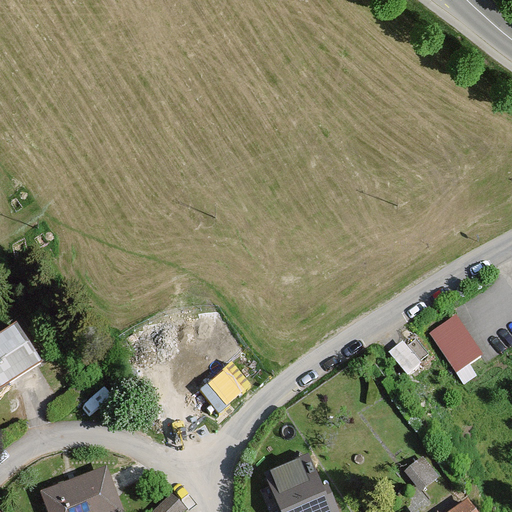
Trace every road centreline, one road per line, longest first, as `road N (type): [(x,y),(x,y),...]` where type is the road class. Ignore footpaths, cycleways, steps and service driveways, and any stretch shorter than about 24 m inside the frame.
road 1 (residential): [(511,244),(314,367),(232,433),(206,499)]
road 2 (residential): [(206,499),(146,442),(80,436),(34,445),(0,477)]
